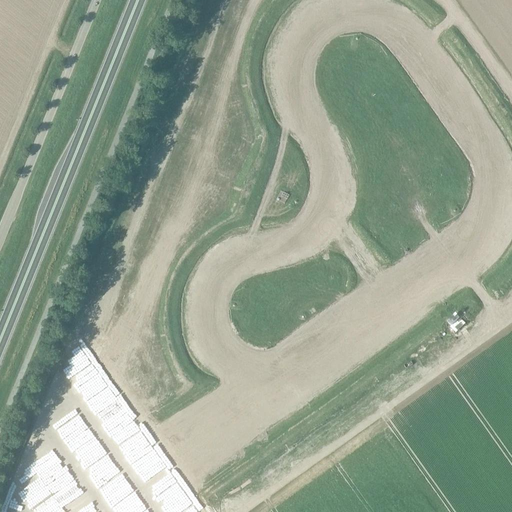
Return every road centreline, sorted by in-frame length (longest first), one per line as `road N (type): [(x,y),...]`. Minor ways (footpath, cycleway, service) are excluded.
road 1 (trunk): [(0,339),(137,0)]
road 2 (unclassified): [(0,239),(95,0)]
